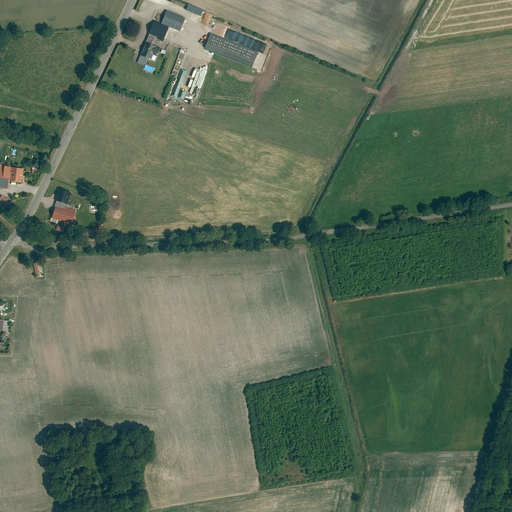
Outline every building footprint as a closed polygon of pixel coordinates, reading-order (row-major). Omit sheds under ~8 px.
[(190,4),(187,10),(202,16),(205,10),(190,4)] [(164,41),(170,27),(181,31),(186,18),(168,10),(163,23),(156,20),(138,63),(145,65),(148,58),(152,60),(154,55),(159,56),(162,48),(153,44),(156,36),(158,37),(157,38),(164,41)] [(212,33),(206,49),(254,67),(260,51),(212,33)] [(186,58),(174,99),(189,103),(200,64),(197,63),(198,62),(186,58)] [(0,188),(10,189),(11,181),(23,182),(26,168),(0,164),(0,188)] [(34,165),(33,172),(37,173),(38,171),(42,171),(43,166),(34,165)] [(61,189),(51,220),(58,223),(59,221),(72,225),(77,211),(67,207),(68,204),(72,193),(61,189)] [(3,195),(0,200),(8,205),(11,200),(3,195)] [(88,229),(89,237),(98,235),(97,227),(88,229)] [(0,331),(9,333),(11,320),(0,319),(0,331)]
